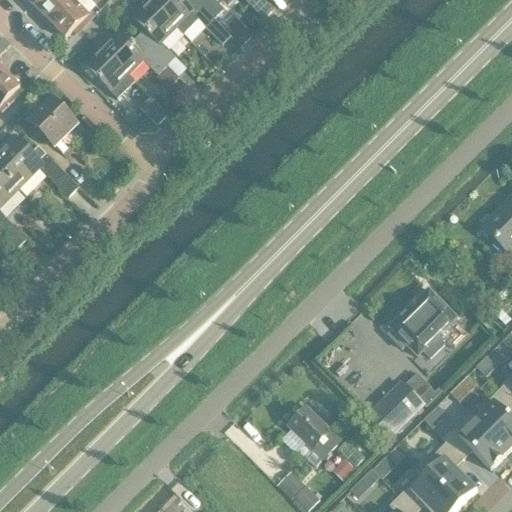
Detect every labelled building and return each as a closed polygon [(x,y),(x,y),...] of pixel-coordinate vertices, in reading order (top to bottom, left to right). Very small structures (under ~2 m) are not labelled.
[(24,0),(35,11),(45,0),(24,0)] [(50,26),(74,3),(73,2),(75,0),(45,0),(35,11),(50,26)] [(158,0),(152,6),(177,31),(184,38),(199,23),(207,30),(216,21),(194,0),(185,0),(183,2),(181,0),(158,0)] [(194,0),(216,21),(225,12),(212,0),(194,0)] [(265,22),(275,12),(262,0),(253,0),(248,6),(265,22)] [(74,3),(50,26),(65,42),(89,18),(74,3)] [(142,13),(134,22),(149,37),(142,43),(168,69),(177,60),(163,45),(177,31),(152,6),(144,14),(142,13)] [(237,21),(228,31),(246,48),(255,39),(237,21)] [(113,45),(105,53),(130,78),(145,63),(159,78),(168,69),(142,43),(136,50),(120,35),(111,43),(113,45)] [(0,43),(0,51),(3,54),(10,48),(3,41),(0,43)] [(95,60),(86,69),(113,96),(118,101),(136,84),(130,78),(105,53),(96,61),(95,60)] [(32,84),(39,77),(33,71),(26,78),(32,84)] [(5,76),(0,80),(0,109),(19,90),(5,76)] [(184,108),(175,98),(162,111),(172,120),(184,108)] [(169,117),(152,101),(142,110),(159,127),(169,117)] [(77,128),(52,103),(30,124),(56,149),(77,128)] [(0,159),(0,173),(20,193),(41,173),(70,202),(80,192),(39,152),(34,158),(15,139),(5,150),(7,152),(0,159)] [(0,215),(0,213),(20,193),(0,173),(0,235),(3,239),(18,253),(28,243),(0,215)] [(511,201),(483,230),(509,256),(511,252),(511,201)] [(423,355),(430,362),(445,348),(438,341),(457,322),(429,293),(423,298),(417,304),(416,304),(414,305),(406,314),(407,315),(394,327),(389,332),(392,335),(389,339),(403,353),(406,350),(417,361),(423,355)] [(511,337),(511,336),(501,345),(511,355),(511,353),(511,337)] [(486,360),(476,371),(486,380),(496,370),(486,360)] [(511,387),(509,384),(499,394),(511,406),(511,387)] [(368,422),(365,425),(390,449),(427,412),(402,388),(368,422)] [(457,389),(449,397),(460,407),(467,400),(457,389)] [(493,407),(477,423),(510,455),(511,452),(511,424),(508,420),(511,415),(511,406),(499,394),(490,404),(493,407)] [(307,410),(287,430),(312,454),(321,463),(341,444),(331,434),(307,410)] [(429,417),(423,423),(432,432),(438,427),(429,417)] [(458,435),(449,445),(465,462),(472,455),(491,474),(510,455),(477,423),(461,438),(458,435)] [(449,445),(420,472),(424,476),(424,475),(460,511),(477,494),(455,472),(465,462),(449,445)] [(344,463),(333,474),(343,485),(354,474),(344,463)] [(372,473),(365,480),(373,488),(380,481),(372,473)] [(424,476),(399,500),(410,511),(421,511),(425,509),(427,511),(459,511),(460,511),(424,475),(424,476)] [(304,511),(312,511),(320,505),(305,490),(294,501),(304,511)] [(391,511),(410,511),(399,500),(389,510),(391,511)]
